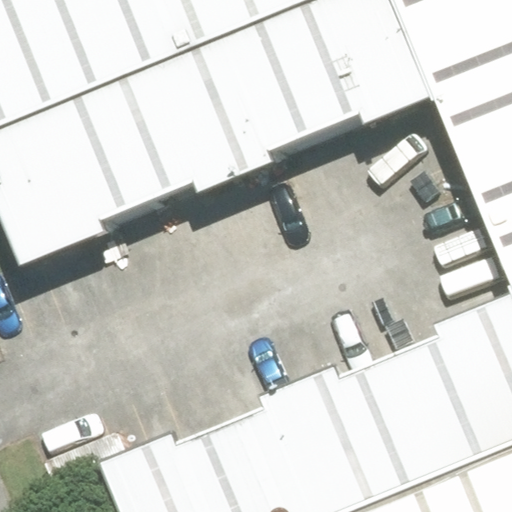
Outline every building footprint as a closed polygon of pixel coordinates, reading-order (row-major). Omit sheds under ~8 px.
[(0,0),(0,121),(7,137),(196,57),(172,0),(0,0)] [(172,0),(196,57),(338,0),(172,0)] [(396,0),(339,0),(261,33),(307,144),(434,92),(396,0)] [(511,0),(420,0),(436,36),(511,4),(511,0)] [(511,4),(436,36),(488,164),(511,153),(511,4)] [(196,57),(134,85),(180,197),(307,144),(261,33),(196,57)] [(134,85),(7,137),(53,249),(180,197),(134,85)] [(511,153),(488,164),(511,221),(511,153)] [(448,472),(511,447),(511,307),(401,350),(448,472)] [(312,511),(342,511),(448,472),(401,350),(270,400),(312,511)] [(161,511),(312,511),(270,400),(138,450),(161,511)] [(511,511),(511,447),(448,472),(343,511),(511,511)]
